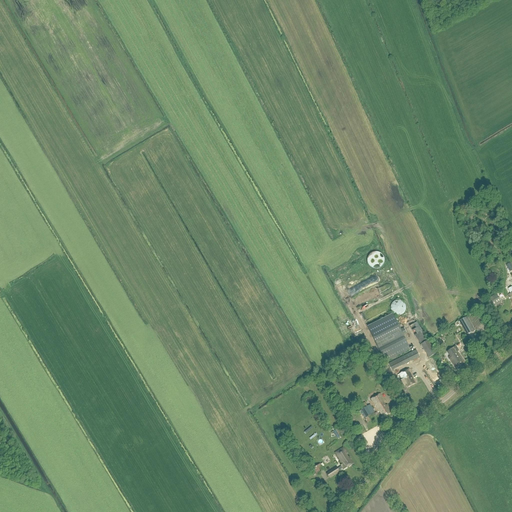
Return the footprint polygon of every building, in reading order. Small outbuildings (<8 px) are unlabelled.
[(374,267),(373,268),(373,269),(374,270),(374,272),(375,273),(376,274),(377,274),(378,275),(379,276),(380,276),(382,276),(383,275),(384,275),(385,274),(386,274),(387,273),(388,272),(388,270),(388,269),(388,268),(388,267),(388,265),(387,264),(387,263),(386,262),(385,262),(383,261),(382,261),(381,261),(380,261),(379,261),(377,262),(376,262),(375,263),(375,264),(374,265),(374,267)] [(500,303),(501,302),(496,294),(487,300),(492,309),(497,305),(498,307),(501,304),(500,303)] [(395,302),(394,302),(393,303),(392,304),(391,305),(391,306),(391,308),(391,309),(391,310),(392,312),(392,313),(393,314),(394,314),(395,315),(397,316),(398,316),(399,316),(400,315),(402,315),(403,314),(404,314),(404,313),(405,312),(406,310),(406,309),(406,308),(406,307),(405,305),(405,304),(404,303),(403,302),(402,302),(401,301),(400,301),(398,301),(397,301),(396,301),(395,302)] [(411,350),(403,335),(406,333),(404,328),(401,330),(393,315),(368,327),(386,363),(411,350)] [(467,335),(475,330),(467,317),(459,321),(467,335)] [(436,352),(428,339),(417,322),(410,326),(430,356),(436,352)] [(457,369),(465,363),(457,352),(459,351),(456,346),(452,349),(447,352),(450,356),(448,358),(457,369)] [(391,371),(420,357),(416,351),(388,365),(391,371)] [(448,366),(443,369),(448,376),(452,372),(448,366)] [(408,388),(416,383),(411,373),(410,373),(409,369),(399,374),(402,380),(400,381),(403,386),(406,384),(408,388)] [(505,391),(511,385),(511,382),(508,377),(500,384),(505,391)] [(383,418),(391,413),(388,408),(389,408),(387,405),(385,406),(383,403),(385,402),(380,394),(371,399),(380,413),(383,418)] [(363,420),(375,413),(370,405),(358,412),(363,420)] [(337,439),(342,436),(338,429),(333,432),(337,439)] [(351,459),(349,457),(348,457),(346,455),(348,454),(344,448),(335,453),(342,465),(340,466),(341,467),(338,469),(337,467),(326,474),(329,479),(340,472),(339,471),(342,469),(343,470),(353,464),(350,460),(351,459)] [(299,464),(304,460),(300,453),(294,457),(299,464)] [(320,464),(316,467),(313,469),(317,475),(324,470),(320,464)]
